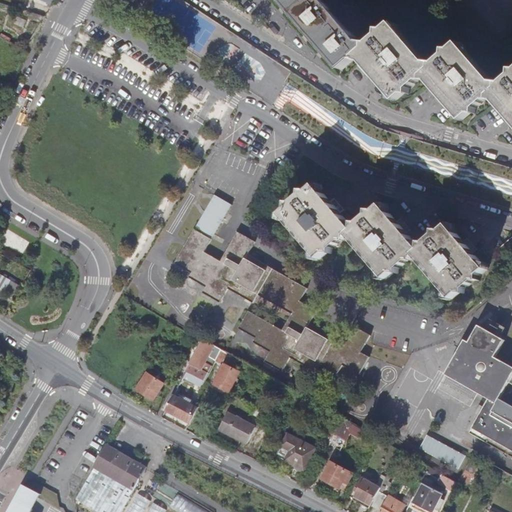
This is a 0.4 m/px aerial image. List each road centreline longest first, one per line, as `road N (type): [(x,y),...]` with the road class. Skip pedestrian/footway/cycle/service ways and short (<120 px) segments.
road 1 (unclassified): [(75,6),(347,167),(511,221)]
road 2 (unclassified): [(511,154),(385,115),(206,0)]
road 3 (unclassified): [(55,365),(158,431),(322,511)]
road 4 (residential): [(0,178),(15,202),(96,258),(99,282),(55,365)]
road 5 (residential): [(75,6),(0,155)]
